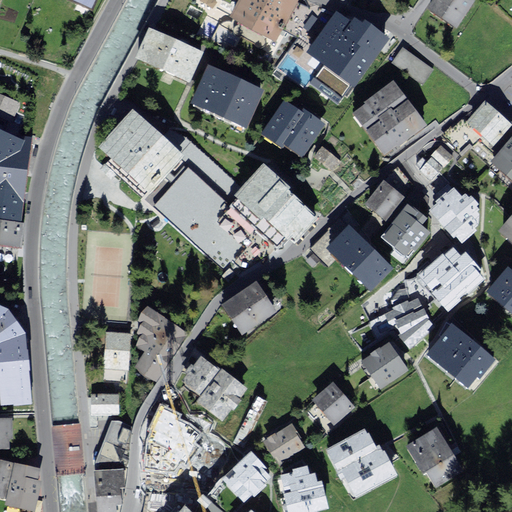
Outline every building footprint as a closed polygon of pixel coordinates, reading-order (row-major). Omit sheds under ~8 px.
[(295,0),(242,0),(232,18),(274,42),(297,0),(295,0)] [(433,0),(428,7),(455,25),(471,0),(433,0)] [(350,24),(335,14),(309,53),(354,88),(385,41),(353,19),(350,24)] [(150,32),(136,59),(188,82),(201,56),(150,32)] [(403,49),(393,62),(422,83),(432,69),(403,49)] [(209,68),(192,106),(245,130),(263,92),(209,68)] [(395,82),(353,110),(383,154),(425,125),(412,107),(395,82)] [(18,94),(0,86),(0,112),(8,116),(18,94)] [(289,98),(262,134),(293,158),(321,122),(289,98)] [(485,99),(466,120),(481,133),(492,143),(511,122),(485,99)] [(99,150),(147,193),(180,157),(131,114),(99,150)] [(466,120),(464,116),(444,136),(461,153),(481,133),(466,120)] [(492,143),(483,153),(511,179),(511,121),(511,122),(492,143)] [(0,242),(13,244),(26,132),(0,123),(0,242)] [(443,165),(452,158),(441,145),(432,153),(443,165)] [(323,147),(315,156),(332,169),(339,159),(323,147)] [(431,158),(422,167),(431,176),(440,168),(431,158)] [(238,199),(231,207),(275,250),(280,241),(288,249),(318,215),(264,166),(234,196),(238,199)] [(186,167),(148,208),(221,276),(252,243),(224,217),(231,210),(186,167)] [(382,177),(361,206),(386,224),(407,195),(382,177)] [(451,187),(434,204),(461,231),(478,214),(451,187)] [(404,206),(386,230),(412,250),(430,225),(404,206)] [(511,214),(501,229),(511,237),(511,214)] [(349,221),(324,243),(367,290),(391,267),(349,221)] [(455,246),(423,272),(450,305),(482,279),(455,246)] [(511,267),(508,265),(488,290),(511,308),(511,267)] [(221,307),(242,337),(277,314),(256,283),(221,307)] [(416,296),(389,311),(406,342),(433,328),(416,296)] [(0,392),(21,392),(17,321),(5,299),(0,297),(0,392)] [(143,350),(131,366),(152,380),(185,331),(164,317),(144,304),(134,319),(138,322),(133,332),(137,335),(133,345),(143,350)] [(455,326),(430,355),(469,388),(494,358),(455,326)] [(129,331),(104,330),(102,370),(126,371),(129,331)] [(390,341),(355,360),(372,391),(407,372),(390,341)] [(200,394),(220,367),(199,352),(179,380),(200,394)] [(244,385),(220,367),(193,404),(218,422),(244,385)] [(331,381),(309,399),(331,427),(353,409),(331,381)] [(117,391),(90,392),(91,415),(118,413),(117,391)] [(10,414),(0,414),(0,445),(12,445),(10,414)] [(186,439),(178,457),(213,473),(227,443),(204,432),(207,425),(187,416),(178,435),(186,439)] [(131,428),(115,421),(103,446),(92,468),(122,466),(122,447),(131,428)] [(289,423),(259,439),(273,464),(302,449),(289,423)] [(363,428),(324,449),(352,498),(390,477),(363,428)] [(432,428),(402,443),(425,489),(456,474),(432,428)] [(249,451),(220,478),(241,501),(270,474),(249,451)] [(4,465),(0,480),(0,506),(18,511),(26,511),(34,479),(31,478),(32,472),(4,465)] [(122,466),(92,468),(94,511),(115,511),(114,505),(120,505),(118,486),(124,487),(122,466)] [(292,511),(320,508),(315,473),(275,478),(279,511),(292,511)]
